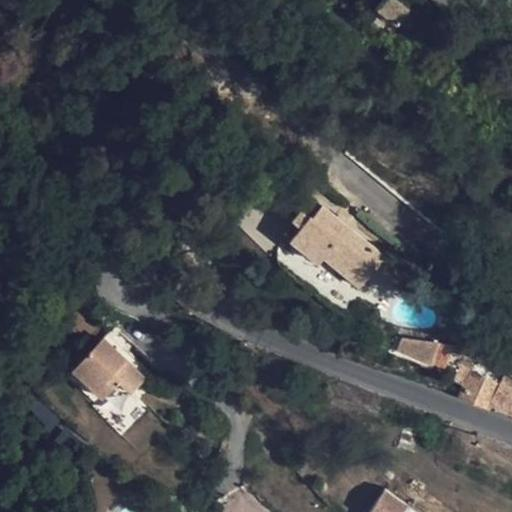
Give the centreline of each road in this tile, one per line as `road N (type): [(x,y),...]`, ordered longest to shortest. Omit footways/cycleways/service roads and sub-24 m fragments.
road 1 (unclassified): [(511,432),(323,365),(170,285),(125,229),(65,80),(0,35)]
road 2 (residential): [(511,305),(156,0)]
